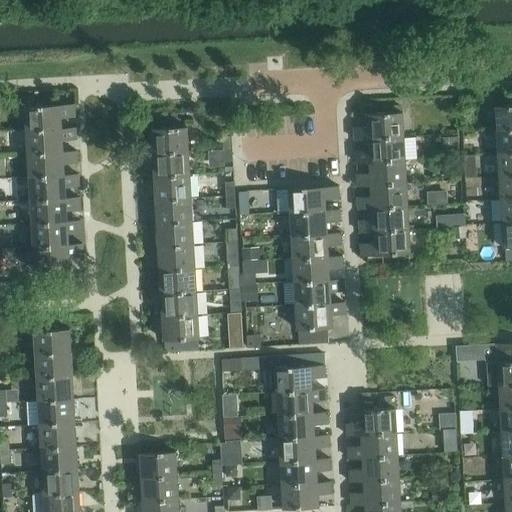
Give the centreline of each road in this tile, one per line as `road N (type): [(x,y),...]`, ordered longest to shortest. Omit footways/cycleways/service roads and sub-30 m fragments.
road 1 (residential): [(324,77),(511,69)]
road 2 (residential): [(250,154),(326,149),(324,77)]
